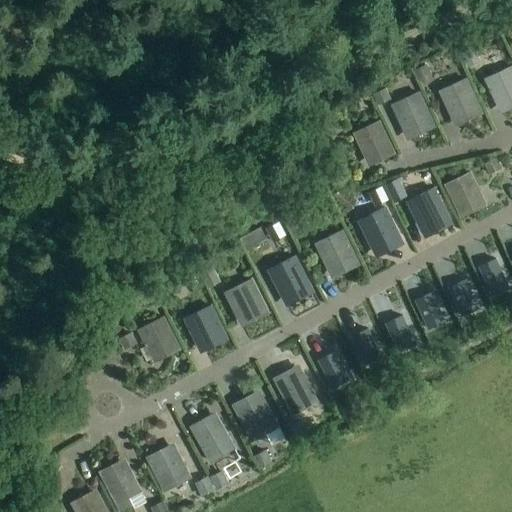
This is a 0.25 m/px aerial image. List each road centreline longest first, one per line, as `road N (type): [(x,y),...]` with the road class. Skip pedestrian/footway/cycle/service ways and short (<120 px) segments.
road 1 (track): [(492,0),(212,139),(118,156),(0,158)]
road 2 (track): [(212,139),(0,470)]
